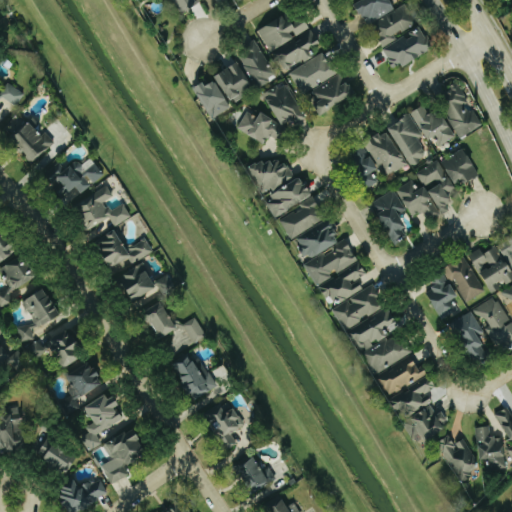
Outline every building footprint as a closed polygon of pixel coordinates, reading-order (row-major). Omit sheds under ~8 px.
[(170,0),(180,16),(200,4),(198,0),(170,0)] [(362,0),(356,3),(367,25),(401,9),(396,0),(362,0)] [(385,45),(418,25),(406,6),(373,26),(385,45)] [(259,32),(285,74),(289,72),(303,95),(338,74),(324,52),(317,56),(313,49),(321,45),(306,20),(296,27),(288,14),(259,32)] [(383,50),(396,71),(435,48),(422,26),(408,34),(408,35),(383,50)] [(274,80),(261,43),(241,50),(255,87),(274,80)] [(218,75),(232,103),(255,92),(241,64),(218,75)] [(356,97),(343,73),(314,89),(321,102),(315,105),(320,115),(356,97)] [(233,108),(216,82),(208,87),(205,83),(195,89),(214,120),(233,108)] [(26,94),(9,83),(1,96),(18,107),(26,94)] [(306,118),(289,85),(280,89),(278,86),(264,93),(284,130),(306,118)] [(441,92),(456,137),(482,128),(475,106),(469,108),(462,85),(441,92)] [(442,146),(457,138),(441,110),(430,116),(425,106),(412,113),(428,142),(437,137),(442,146)] [(286,128),(262,114),(259,118),(248,112),(238,129),(266,145),(271,136),(279,140),(286,128)] [(431,156),(409,117),(389,128),(412,167),(431,156)] [(10,135),(33,163),(56,144),(45,132),(40,136),(28,120),(10,135)] [(409,163),(386,132),(365,147),(388,178),(409,163)] [(381,183),(375,173),(380,170),(366,148),(350,158),(369,189),(381,183)] [(443,161),(459,190),(481,177),(465,149),(443,161)] [(263,194),(293,180),(282,155),(252,170),(263,194)] [(105,175),(92,158),(82,166),(78,161),(66,170),(60,163),(46,174),(69,203),(105,175)] [(398,190),(415,218),(424,212),(429,221),(442,213),(442,212),(455,204),(448,193),(455,189),(439,160),(417,173),(425,186),(418,190),(413,181),(398,190)] [(313,200),(306,180),(268,195),(275,215),(313,200)] [(125,204),(111,211),(106,202),(114,198),(109,187),(73,205),(86,230),(110,217),(115,227),(132,218),(125,204)] [(394,243),(409,235),(399,217),(407,212),(395,191),(372,204),(394,243)] [(280,221),(292,240),(327,219),(314,197),(300,205),(302,208),(280,221)] [(154,254),(148,240),(126,249),(118,231),(98,240),(112,273),(154,254)] [(472,254),(491,294),(501,290),(498,283),(511,276),(511,242),(511,240),(484,253),(482,249),(472,254)] [(318,286),(338,274),(360,262),(349,242),(325,255),(307,266),(318,286)] [(38,279),(27,255),(1,267),(10,289),(0,293),(0,298),(3,306),(13,302),(9,292),(38,279)] [(486,293),(467,257),(444,269),(450,281),(455,279),(468,302),(486,293)] [(119,278),(133,305),(172,285),(167,277),(155,284),(144,264),(119,278)] [(321,289),(327,299),(332,296),(338,306),(365,290),(359,280),(368,274),(362,264),(321,289)] [(452,283),(450,284),(444,274),(433,280),(437,287),(428,292),(445,322),(458,314),(451,302),(460,297),(452,283)] [(348,330),(385,307),(379,297),(382,295),(376,286),(336,310),(348,330)] [(61,316),(48,289),(24,300),(34,322),(17,330),(32,361),(56,349),(65,367),(87,357),(77,336),(73,338),(69,330),(39,344),(32,330),(61,316)] [(474,310),(478,319),(485,315),(490,326),(487,328),(499,350),(511,342),(511,322),(498,296),(474,310)] [(179,329),(163,301),(146,311),(162,339),(179,329)] [(414,355),(403,331),(393,309),(351,329),(361,350),(365,348),(376,373),(414,355)] [(485,332),(472,311),(453,324),(477,362),(490,354),(479,336),(485,332)] [(208,336),(197,317),(184,325),(195,343),(208,336)] [(175,363),(194,399),(218,387),(207,366),(199,370),(191,355),(175,363)] [(391,396),(429,374),(425,366),(421,369),(414,356),(380,376),(391,396)] [(76,398),(104,385),(93,362),(66,375),(76,398)] [(393,401),(402,419),(433,403),(428,393),(438,388),(434,381),(393,401)] [(124,421),(118,407),(121,406),(114,393),(87,407),(97,426),(82,434),(91,451),(103,444),(98,434),(124,421)] [(237,408),(227,413),(222,404),(207,412),(227,450),(238,444),(233,433),(246,426),(237,408)] [(438,415),(433,406),(405,423),(416,441),(424,436),(428,442),(451,428),(442,413),(438,415)] [(0,442),(0,451),(25,450),(24,408),(9,408),(9,416),(0,416),(0,442)] [(511,414),(508,408),(497,414),(511,442),(511,414)] [(112,484),(130,476),(125,465),(149,454),(137,429),(105,444),(113,461),(103,465),(112,484)] [(80,456),(52,435),(39,453),(67,474),(80,456)] [(467,439),(455,444),(451,436),(441,440),(459,481),(482,471),(467,439)] [(271,468),(264,471),(256,457),(238,467),(252,492),(277,478),(271,468)] [(59,486),(71,511),(75,511),(110,496),(101,478),(80,487),(76,478),(59,486)] [(192,511),(183,499),(165,511),(192,511)] [(272,506),(274,511),(300,511),(297,503),(288,506),(286,501),(272,506)]
